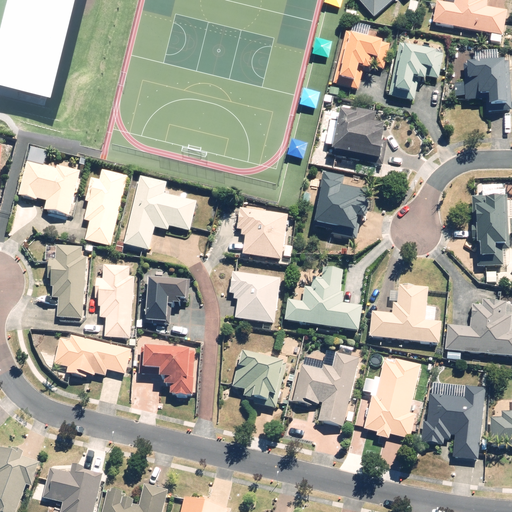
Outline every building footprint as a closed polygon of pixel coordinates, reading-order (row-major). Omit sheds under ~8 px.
[(0,0),(0,52),(46,64),(61,0),(0,0)] [(359,0),(375,18),(396,0),(359,0)] [(440,3),(436,25),(493,34),(492,43),(502,45),(503,36),(506,37),(510,12),(490,9),(491,0),(457,0),(457,5),(440,3)] [(421,3),(412,1),(409,14),(418,16),(421,3)] [(381,69),(385,70),(392,46),(348,35),(335,85),(360,92),(366,70),(375,73),(378,62),(382,63),(381,69)] [(438,72),(441,52),(401,45),(391,98),(414,102),(418,80),(428,82),(431,70),(438,72)] [(466,65),(468,102),(488,101),(489,113),(511,111),(511,110),(509,62),(466,65)] [(26,109),(19,91),(8,95),(15,113),(26,109)] [(341,130),(337,151),(385,160),(388,144),(386,144),(388,133),(385,133),(386,125),(375,123),(377,113),(349,108),(348,113),(345,112),(344,115),(333,113),(330,128),(341,130)] [(29,164),(22,196),(49,202),(47,212),(71,218),(81,172),(59,167),(58,171),(29,164)] [(112,248),(130,177),(105,170),(102,182),(93,179),(87,202),(91,203),(86,222),(93,223),(88,241),(112,248)] [(346,175),(325,171),(315,227),(335,231),(334,238),(358,242),(362,220),(371,222),(376,194),(369,193),(344,188),(346,175)] [(169,183),(141,177),(125,246),(152,252),(157,229),(171,232),(172,228),(192,233),(199,203),(166,196),(169,183)] [(509,197),(474,197),(474,242),(479,242),(479,268),(491,268),(491,260),(499,260),(499,247),(509,247),(509,197)] [(247,257),(285,260),(285,257),(293,258),(294,247),(286,246),(289,215),(242,211),(240,232),(243,232),(243,237),(249,238),(247,257)] [(59,319),(85,320),(89,258),(84,258),(85,248),(53,246),(50,287),(55,288),(54,299),(61,300),(59,319)] [(104,290),(103,319),(108,319),(107,339),(133,340),(135,279),(131,279),(132,268),(105,267),(104,281),(99,281),(99,290),(104,290)] [(305,303),(290,301),(288,321),(362,332),(365,307),(344,304),(345,294),(342,293),(345,272),(325,270),(323,282),(314,281),(313,290),(307,289),(305,303)] [(231,295),(237,296),(236,301),(240,301),(237,320),(276,325),(283,280),(235,273),(231,295)] [(184,302),(191,302),(192,280),(149,278),(146,324),(171,325),(172,305),(183,306),(184,302)] [(395,305),(394,316),(375,313),(372,338),(442,346),(444,323),(427,321),(431,289),(401,286),(399,305),(395,305)] [(473,329),(451,327),(449,352),(511,357),(511,321),(508,321),(509,304),(487,301),(486,307),(475,306),(473,329)] [(127,376),(132,351),(70,338),(69,343),(62,341),(57,365),(70,368),(68,375),(89,379),(90,375),(107,379),(109,373),(127,376)] [(164,381),(168,381),(168,389),(174,389),(174,397),(196,397),(197,352),(142,351),(141,376),(164,376),(164,381)] [(303,367),(295,403),(313,407),(313,405),(324,407),(320,422),(346,428),(362,359),(338,353),(337,357),(321,354),(318,365),(308,362),(306,368),(303,367)] [(243,354),(236,389),(248,392),(247,398),(272,403),(274,397),(281,398),(288,364),(243,354)] [(375,397),(366,431),(380,434),(379,439),(391,442),(393,435),(412,440),(418,416),(411,415),(423,367),(385,357),(379,382),(368,379),(365,394),(375,397)] [(465,387),(464,401),(457,400),(457,395),(446,394),(447,388),(433,386),(430,423),(425,423),(423,443),(446,445),(446,440),(453,441),(453,436),(457,436),(455,460),(481,462),(488,389),(465,387)] [(511,412),(504,413),(504,419),(493,419),(493,447),(511,446),(511,412)] [(11,451),(0,447),(0,511),(17,511),(26,486),(32,489),(41,465),(22,458),(23,453),(12,449),(11,451)] [(44,500),(66,505),(63,511),(96,511),(103,482),(51,470),(44,500)] [(145,486),(141,506),(136,505),(137,501),(124,498),(125,495),(109,491),(104,511),(165,511),(170,492),(145,486)] [(229,511),(229,510),(186,500),(183,511),(229,511)]
